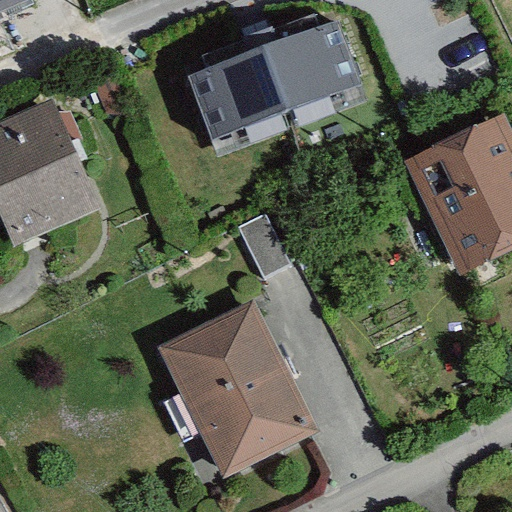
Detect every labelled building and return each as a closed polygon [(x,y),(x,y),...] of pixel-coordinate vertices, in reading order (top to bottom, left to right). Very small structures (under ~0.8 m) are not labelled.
[(27,0),(0,0),(0,27),(34,14),(27,0)] [(196,75),(216,133),(356,85),(336,27),(196,75)] [(0,125),(0,173),(29,239),(111,204),(65,98),(0,125)] [(511,152),(498,125),(414,166),(464,266),(511,242),(511,152)] [(251,311),(167,352),(225,469),(309,428),(251,311)]
